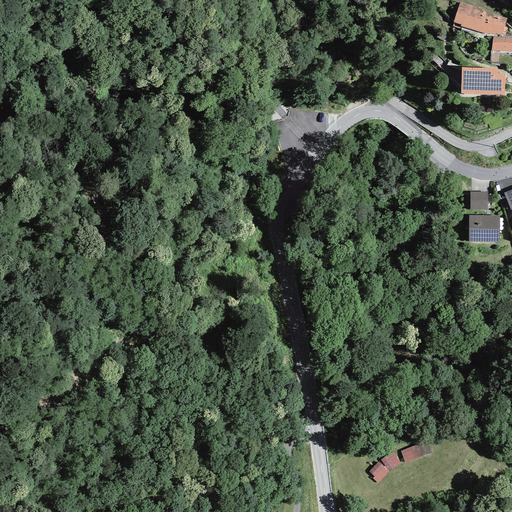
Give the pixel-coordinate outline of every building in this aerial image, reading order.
[(491,14),(484,12),(485,9),(460,2),(453,22),(454,22),(452,26),(460,29),(460,26),(484,34),(501,35),(501,34),(504,27),(507,18),(491,14)] [(443,42),(446,37),(439,33),(436,37),(443,42)] [(511,38),(493,37),(491,50),(511,52),(511,38)] [(498,62),(499,54),(490,53),(490,61),(498,62)] [(439,66),(442,62),(435,55),(431,58),(439,66)] [(498,68),(461,67),(460,93),(504,95),(505,74),(497,74),(498,68)] [(487,192),(470,192),(470,210),(488,209),(487,192)] [(499,216),(469,215),(468,242),(499,242),(499,216)] [(423,445),(403,453),(408,465),(428,457),(423,445)] [(384,461),(391,471),(401,463),(394,453),(384,461)] [(379,465),(372,473),(381,481),(388,473),(379,465)]
